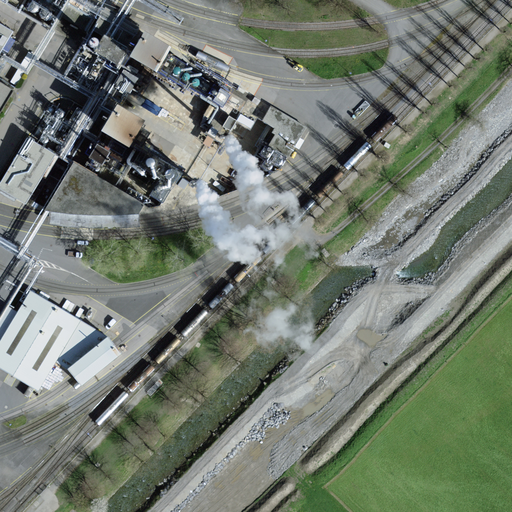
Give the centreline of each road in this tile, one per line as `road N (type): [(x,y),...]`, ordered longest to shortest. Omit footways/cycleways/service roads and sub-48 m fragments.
road 1 (track): [(511,149),(157,511)]
road 2 (track): [(307,242),(313,246),(346,222),(511,67)]
